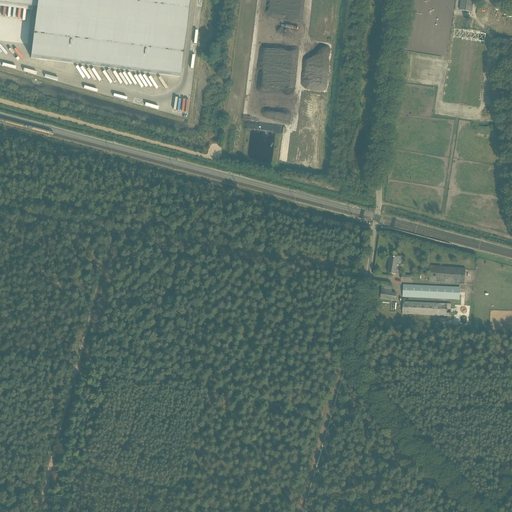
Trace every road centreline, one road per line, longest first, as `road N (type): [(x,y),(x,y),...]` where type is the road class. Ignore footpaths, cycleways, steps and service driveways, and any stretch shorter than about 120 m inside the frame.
road 1 (track): [(0,130),(373,229)]
road 2 (unclassified): [(488,511),(426,461),(358,369),(356,331),(379,202)]
road 3 (track): [(114,230),(367,271)]
road 4 (unclassified): [(402,0),(379,202)]
road 5 (track): [(355,345),(336,375),(297,511)]
road 6 (track): [(42,502),(78,368)]
